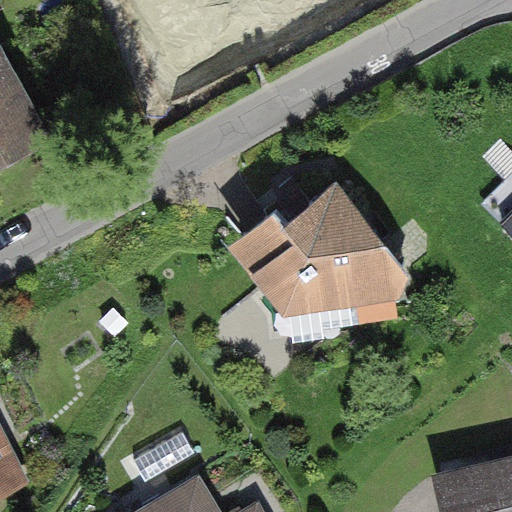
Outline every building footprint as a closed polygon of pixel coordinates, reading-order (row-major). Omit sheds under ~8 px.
[(245,0),(262,24),(296,0),(245,0)] [(0,51),(0,160),(46,136),(0,51)] [(280,208),(244,237),(300,307),(358,298),(361,318),(397,312),(392,282),(401,264),(337,184),(290,221),(280,208)] [(511,209),(501,221),(511,232),(511,209)] [(196,453),(185,432),(136,459),(148,480),(196,453)] [(0,440),(0,486),(19,478),(0,440)] [(511,511),(511,459),(460,471),(468,511),(511,511)] [(213,511),(198,485),(151,511),(213,511)]
